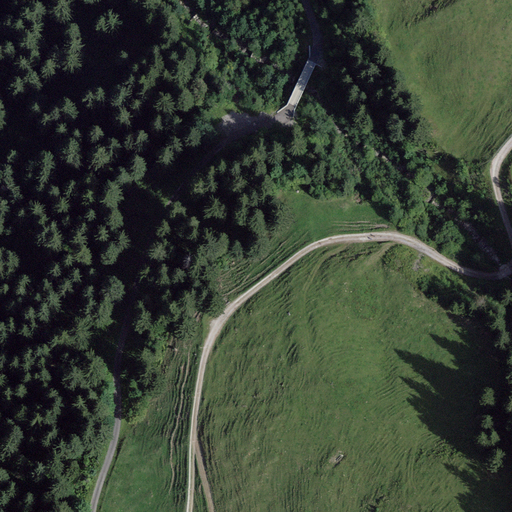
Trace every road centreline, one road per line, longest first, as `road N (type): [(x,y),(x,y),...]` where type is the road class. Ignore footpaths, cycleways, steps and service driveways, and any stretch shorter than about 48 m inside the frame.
road 1 (track): [(88,511),(109,453),(119,349),(149,246),(175,196),(218,146),(289,110),(314,54),(305,0)]
road 2 (track): [(511,265),(488,276),(404,239),(343,237),(304,251),(256,287),(226,314),(208,347),(195,407),(190,511)]
